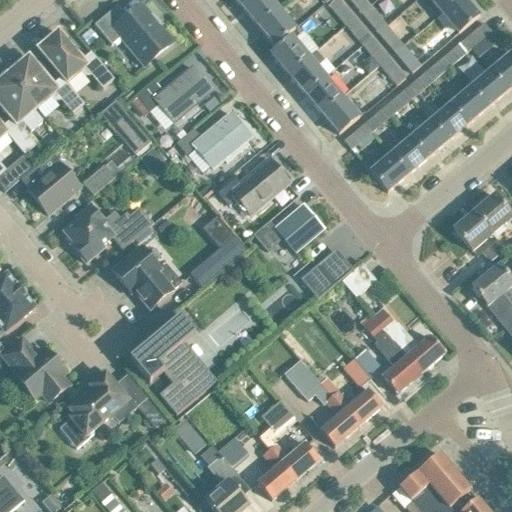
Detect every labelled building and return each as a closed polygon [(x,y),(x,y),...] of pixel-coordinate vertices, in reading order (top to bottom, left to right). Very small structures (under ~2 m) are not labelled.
[(233,0),(240,8),(249,0),(233,0)] [(257,28),(278,11),(268,0),(249,0),(240,8),(257,28)] [(347,0),(355,9),(365,1),(363,0),(347,0)] [(414,0),(406,9),(418,20),(428,10),(416,0),(414,0)] [(428,0),(442,15),(459,0),(428,0)] [(459,36),(463,32),(478,19),(462,0),(459,0),(442,15),(459,36)] [(342,6),(333,14),(345,28),(354,20),(342,6)] [(382,21),(370,7),(360,15),(372,29),(382,21)] [(94,27),(111,48),(120,40),(144,68),(171,45),(158,29),(160,27),(152,17),(150,19),(141,8),(127,19),(117,8),(94,27)] [(274,48),(289,36),(294,31),(278,11),(257,28),(274,48)] [(470,37),(477,46),(491,34),(484,25),(470,37)] [(371,40),(359,26),(350,34),(362,48),(371,40)] [(399,41),(387,27),(377,35),(389,49),(399,41)] [(81,62),(58,35),(51,41),(47,39),(39,51),(38,52),(61,80),(67,87),(81,75),(84,78),(91,78),(102,92),(114,82),(91,55),(81,62)] [(287,76),(308,59),(292,40),(286,44),(270,57),(287,76)] [(464,42),(450,54),(462,69),(476,57),(471,51),(464,42)] [(376,46),(367,54),(378,68),(388,60),(376,46)] [(406,69),(415,61),(404,47),(394,55),(406,69)] [(507,94),(511,89),(511,58),(510,56),(490,73),(507,94)] [(364,62),(363,70),(367,75),(376,67),(369,58),(364,62)] [(304,96),(325,79),(308,59),(287,76),(304,96)] [(443,59),(430,71),(437,79),(451,68),(443,59)] [(51,87),(28,60),(21,66),(18,62),(5,73),(37,112),(53,98),(56,101),(63,102),(74,115),(84,107),(67,87),(61,80),(51,87)] [(393,66),(384,73),(396,87),(405,80),(393,66)] [(197,106),(212,94),(192,70),(177,83),(163,94),(155,85),(133,104),(144,118),(159,106),(174,125),(197,106)] [(1,130),(7,137),(24,157),(36,147),(24,134),(25,126),(23,123),(37,112),(5,73),(0,77),(0,109),(10,122),(1,130)] [(487,111),(507,94),(490,73),(470,90),(487,111)] [(423,76),(410,87),(417,96),(431,85),(423,76)] [(321,116),(341,99),(325,79),(304,96),(321,116)] [(467,128),(487,111),(470,90),(450,107),(467,128)] [(403,93),(390,104),(397,113),(411,101),(403,93)] [(338,137),(354,124),(359,120),(341,99),(321,116),(338,137)] [(150,143),(115,102),(100,115),(135,156),(150,143)] [(447,144),(467,128),(450,107),(430,124),(447,144)] [(391,118),(383,109),(369,121),(377,130),(391,118)] [(196,151),(213,171),(222,163),(224,165),(246,147),(244,145),(250,140),(231,116),(201,140),(193,131),(170,150),(177,159),(183,153),(187,158),(196,151)] [(427,161),(447,144),(430,124),(410,141),(427,161)] [(375,140),(371,135),(363,126),(343,143),(351,152),(357,147),(361,152),(375,140)] [(407,178),(427,161),(410,141),(390,158),(407,178)] [(387,195),(407,178),(390,158),(370,175),(387,195)] [(231,176),(213,191),(222,202),(223,202),(227,208),(237,199),(251,216),(273,199),(288,186),(287,184),(290,182),(282,172),(279,175),(269,162),(253,175),(247,180),(240,186),(236,182),(231,176)] [(27,194),(48,218),(80,191),(60,167),(27,194)] [(93,199),(114,181),(104,168),(82,186),(93,199)] [(492,237),(511,219),(511,218),(507,213),(494,198),(474,215),(492,237)] [(214,208),(212,210),(218,217),(223,212),(225,211),(219,204),(214,208)] [(104,223),(91,207),(75,220),(77,223),(63,234),(72,246),(70,248),(86,266),(104,251),(102,249),(112,241),(122,253),(153,227),(139,210),(129,218),(126,215),(120,221),(114,214),(104,223)] [(322,232),(303,209),(288,222),(276,231),(269,223),(252,237),(267,254),(283,240),(295,254),(307,245),(322,232)] [(472,254),(487,241),(492,237),(474,215),(453,232),(472,254)] [(219,252),(190,277),(201,290),(230,266),(246,253),(218,218),(201,232),(219,252)] [(165,222),(156,230),(161,235),(170,228),(165,222)] [(242,247),(246,244),(253,239),(243,225),(232,233),(242,247)] [(481,255),(489,264),(504,251),(496,242),(481,255)] [(161,272),(142,248),(112,274),(131,297),(134,294),(150,313),(173,294),(172,293),(181,286),(165,268),(161,272)] [(356,300),(361,296),(375,283),(361,266),(342,283),(356,300)] [(486,309),(511,289),(511,283),(499,267),(471,290),(480,301),(481,300),(487,308),(486,309)] [(335,288),(334,287),(317,268),(300,282),(318,303),(335,288)] [(16,290),(6,277),(0,282),(0,333),(3,337),(34,311),(24,299),(25,298),(17,289),(16,290)] [(504,329),(511,322),(511,289),(486,309),(487,310),(488,309),(504,329)] [(398,328),(395,330),(380,312),(371,319),(420,377),(444,357),(430,340),(418,351),(398,328)] [(127,372),(133,367),(149,386),(163,375),(172,386),(159,397),(176,418),(212,387),(201,374),(204,371),(183,346),(195,337),(180,319),(149,344),(152,348),(126,371),(127,372)] [(397,397),(420,377),(371,319),(362,327),(377,345),(375,347),(395,371),(383,381),(397,397)] [(37,359),(22,341),(0,359),(0,360),(14,377),(12,378),(34,404),(41,399),(47,406),(69,388),(61,379),(65,376),(45,352),(37,359)] [(370,381),(380,372),(364,354),(354,363),(370,381)] [(359,390),(370,381),(354,363),(353,361),(342,371),(359,390)] [(315,381),(315,380),(300,362),(283,376),(307,404),(314,397),(323,407),(325,405),(337,420),(320,434),(321,435),(334,450),(357,430),(319,386),(315,381)] [(70,422),(59,431),(76,451),(89,440),(87,438),(128,404),(121,396),(124,394),(117,386),(114,388),(105,377),(90,389),(93,393),(69,413),(74,418),(70,421),(70,422)] [(325,382),(319,386),(357,430),(381,410),(367,394),(350,409),(338,395),(337,396),(325,382)] [(154,431),(166,421),(148,400),(137,410),(154,431)] [(274,435),(293,419),(279,403),(260,419),(274,435)] [(15,415),(21,426),(35,418),(29,407),(15,415)] [(179,426),(195,446),(205,439),(189,418),(179,426)] [(287,433),(277,440),(285,451),(295,444),(287,433)] [(24,446),(51,485),(61,479),(34,439),(24,446)] [(232,471),(249,457),(235,441),(218,455),(221,459),(232,471)] [(295,483),(319,463),(305,447),(287,462),(276,448),(269,454),(295,483)] [(237,477),(232,471),(221,459),(218,455),(211,448),(200,458),(209,469),(207,471),(221,488),(204,502),(212,511),(245,511),(249,510),(241,500),(250,493),(237,477)] [(295,483),(269,454),(263,459),(275,472),(257,487),(271,503),(295,483)] [(406,511),(450,511),(449,511),(470,493),(439,456),(399,491),(412,505),(406,510),(406,511)] [(0,511),(12,511),(24,502),(3,478),(0,480),(0,511)] [(61,493),(55,498),(64,509),(75,499),(70,493),(61,493)] [(486,511),(477,501),(463,511),(486,511)]
